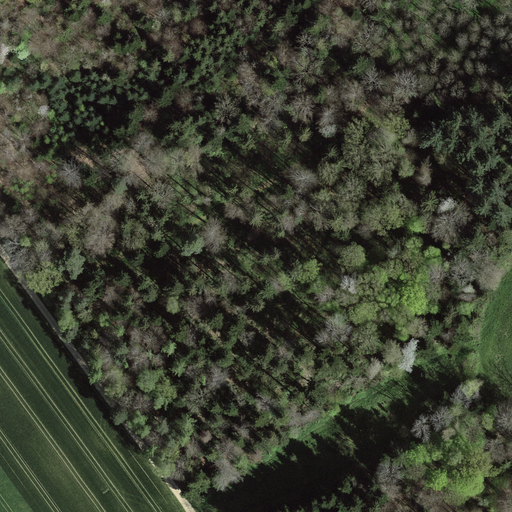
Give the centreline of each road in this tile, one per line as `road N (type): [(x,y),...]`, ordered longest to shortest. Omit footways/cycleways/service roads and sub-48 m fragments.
road 1 (track): [(508,0),(409,73),(301,170),(241,206),(35,297)]
road 2 (track): [(191,511),(0,249)]
